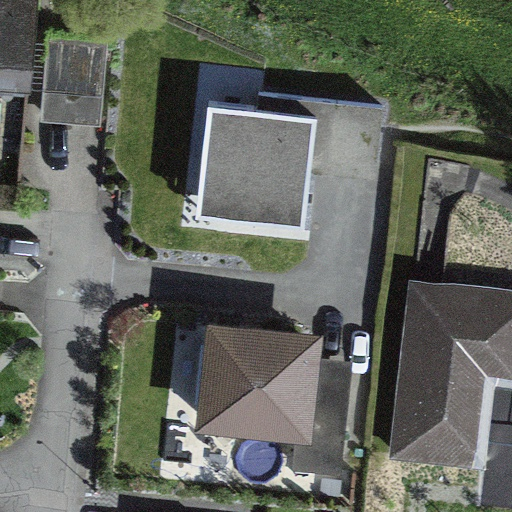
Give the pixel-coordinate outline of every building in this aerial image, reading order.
[(0,0),(0,80),(28,83),(35,0),(0,0)] [(101,115),(107,35),(47,30),(40,110),(101,115)] [(257,106),(208,100),(204,154),(227,157),(221,214),(303,223),(311,155),(376,162),(382,105),(258,91),(257,106)] [(511,383),(511,292),(441,284),(422,443),(484,452),(493,381),(511,383)] [(206,329),(197,413),(299,424),(308,340),(206,329)]
